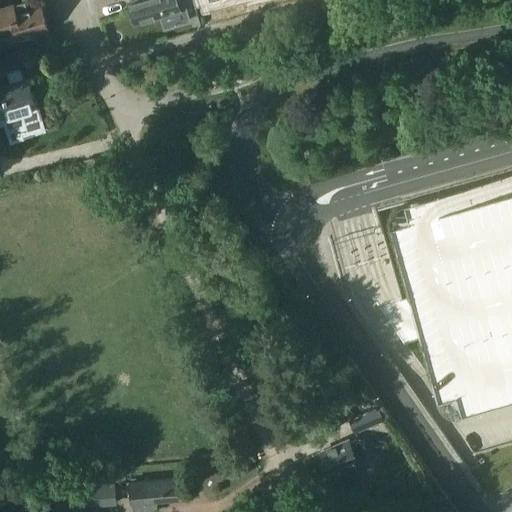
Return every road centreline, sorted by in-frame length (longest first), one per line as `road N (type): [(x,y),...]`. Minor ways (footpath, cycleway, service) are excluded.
road 1 (unclassified): [(300,511),(94,66),(73,0)]
road 2 (residential): [(511,29),(419,44),(270,90),(245,125),(243,166),(261,203),(293,220)]
road 3 (unclassified): [(293,220),(343,191),(511,146)]
